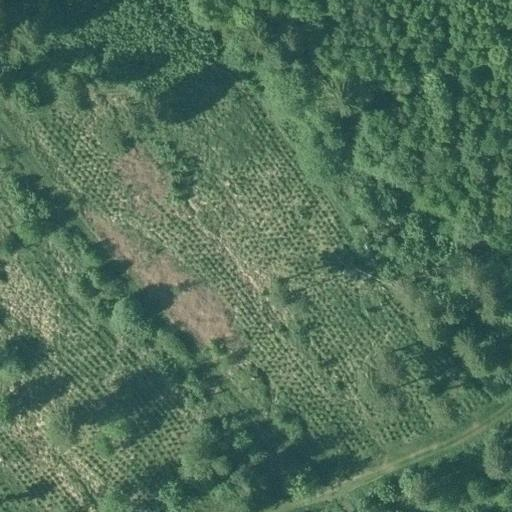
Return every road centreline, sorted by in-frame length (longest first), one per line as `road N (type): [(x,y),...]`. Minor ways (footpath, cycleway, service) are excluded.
road 1 (track): [(351,511),(151,307),(0,125)]
road 2 (track): [(256,511),(421,458),(486,422),(511,396)]
